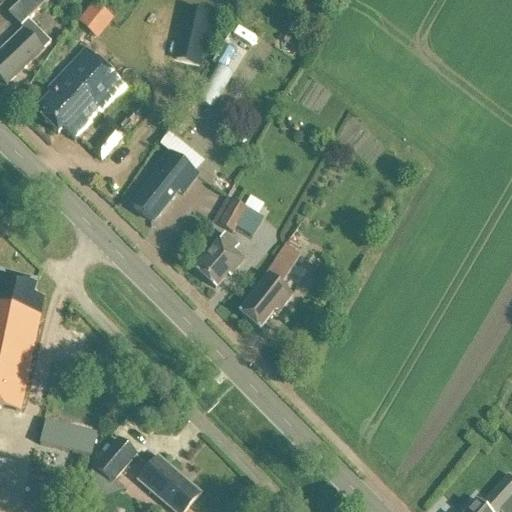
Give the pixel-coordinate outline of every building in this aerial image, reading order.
[(0,55),(0,84),(6,90),(50,47),(27,24),(51,0),(25,0),(7,18),(22,33),(0,55)] [(97,42),(112,23),(93,8),(78,26),(97,42)] [(125,92),(84,54),(47,94),(51,97),(33,116),(57,138),(61,134),(74,146),(125,92)] [(231,80),(212,68),(191,102),(210,114),(231,80)] [(108,159),(128,134),(111,121),(92,146),(108,159)] [(151,226),(177,195),(181,191),(185,195),(196,181),(169,159),(154,177),(159,181),(133,211),(151,226)] [(235,231),(252,241),(263,223),(227,202),(212,227),(231,238),(235,231)] [(223,238),(219,243),(193,274),(215,293),(226,279),(228,281),(243,264),(232,255),(236,249),(223,238)] [(300,260),(284,250),(265,277),(268,279),(238,318),(259,335),(274,314),(278,317),(292,299),(280,290),(300,260)] [(0,279),(0,409),(19,415),(37,326),(36,326),(43,302),(32,299),(35,289),(0,279)] [(96,438),(45,426),(39,449),(90,461),(96,438)] [(137,460),(118,443),(91,473),(111,490),(137,460)] [(158,461),(136,486),(167,511),(188,511),(201,498),(158,461)] [(470,511),(511,511),(511,483),(508,480),(481,509),(476,505),(470,511)] [(85,491),(76,511),(86,511),(93,494),(85,491)]
